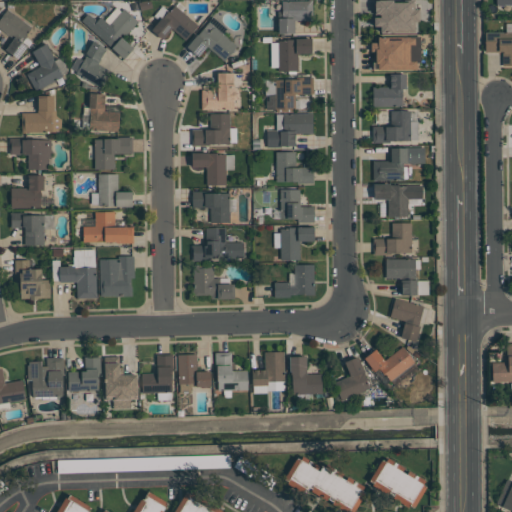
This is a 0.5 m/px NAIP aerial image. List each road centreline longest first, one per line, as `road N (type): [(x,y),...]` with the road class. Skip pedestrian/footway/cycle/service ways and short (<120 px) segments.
road 1 (residential): [(0,336),(324,323),(338,314)]
road 2 (residential): [(45,485),(21,511),(24,489),(45,485),(212,479),(276,511)]
road 3 (residential): [(340,0),(338,314)]
road 4 (residential): [(159,89),(163,328)]
road 5 (tertiary): [(460,53),(461,195)]
road 6 (tertiary): [(461,195),(463,316)]
